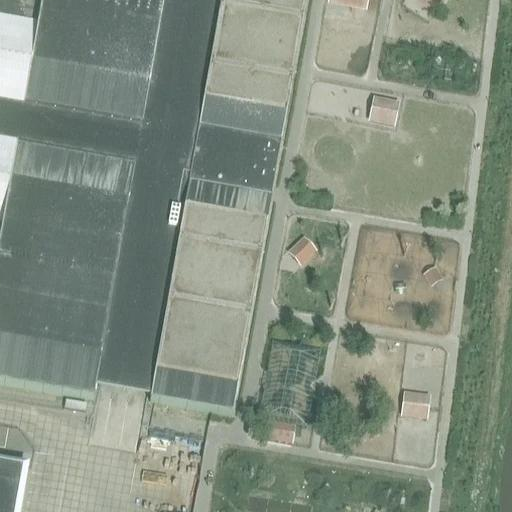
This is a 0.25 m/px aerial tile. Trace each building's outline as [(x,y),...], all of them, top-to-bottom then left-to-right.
[(0,0),(0,388),(94,405),(96,393),(150,402),(149,407),(232,421),(306,0),(0,0)] [(331,0),(330,8),(366,14),(368,0),(331,0)] [(445,0),(413,0),(411,4),(435,18),(445,0)] [(400,106),(372,100),(367,125),(394,131),(400,106)] [(316,254),(303,240),(286,255),(299,270),(316,254)] [(443,283),(435,271),(422,279),(430,291),(443,283)] [(320,354),(272,345),(258,422),(270,424),(267,443),(291,447),(294,428),(306,430),(320,354)] [(430,399),(403,396),(400,421),(427,424),(430,399)] [(189,456),(210,456),(211,431),(190,430),(189,456)] [(0,511),(17,511),(25,469),(0,464),(0,511)]
